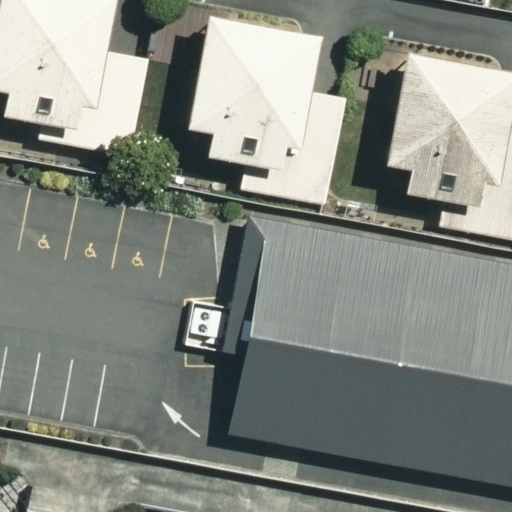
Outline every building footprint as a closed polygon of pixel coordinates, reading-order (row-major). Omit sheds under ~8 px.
[(91,0),(0,0),(0,104),(38,111),(34,135),(119,150),(136,51),(84,42),(91,0)] [(300,19),(195,0),(189,0),(169,111),(196,116),(191,142),(237,150),(231,183),(313,198),(333,90),(289,82),(300,19)] [(500,56),(389,35),(367,147),(393,152),(389,177),(433,186),(427,217),(511,233),(511,122),(488,117),(500,56)] [(511,262),(241,213),(216,350),(239,354),(224,432),(511,484),(511,262)] [(99,511),(100,510),(8,489),(4,507),(0,505),(0,511),(99,511)]
